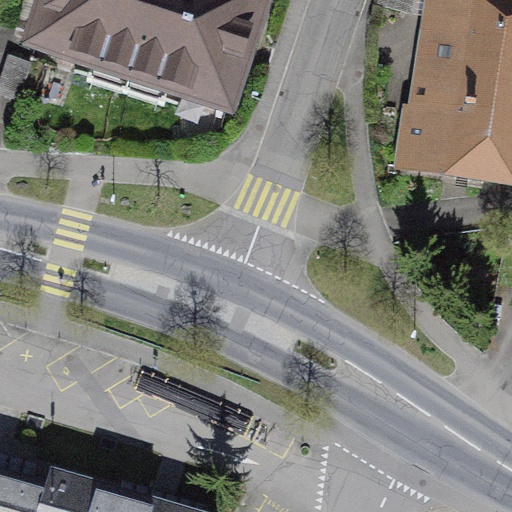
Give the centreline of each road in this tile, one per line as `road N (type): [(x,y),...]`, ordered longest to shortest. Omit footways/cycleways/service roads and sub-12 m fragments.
road 1 (residential): [(229,311),(336,0)]
road 2 (secondary): [(511,473),(229,311)]
road 3 (secondary): [(229,311),(0,243)]
